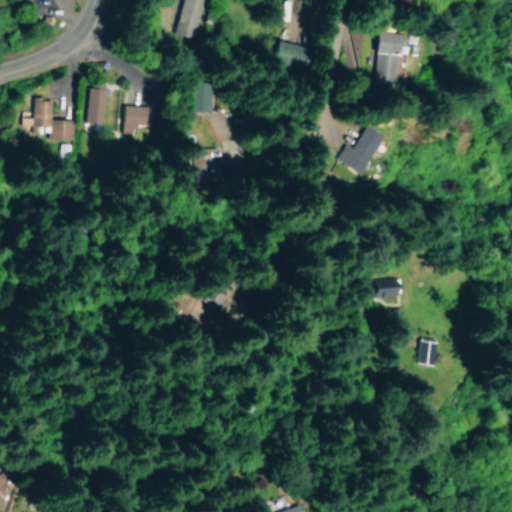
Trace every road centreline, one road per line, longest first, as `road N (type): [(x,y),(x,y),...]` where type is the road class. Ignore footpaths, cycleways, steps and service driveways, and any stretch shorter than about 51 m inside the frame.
road 1 (residential): [(310,279),(312,189),(337,0)]
road 2 (tertiary): [(0,73),(57,52),(90,0)]
